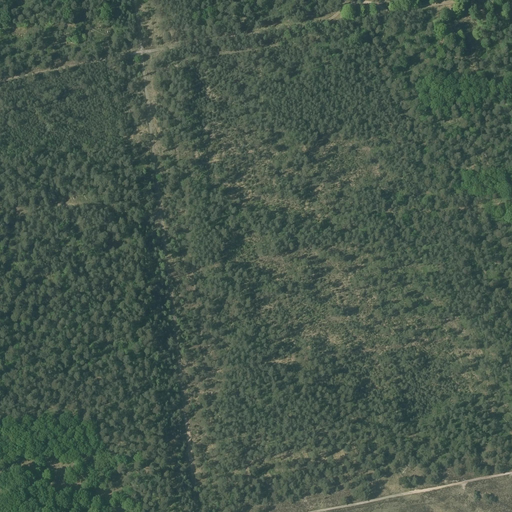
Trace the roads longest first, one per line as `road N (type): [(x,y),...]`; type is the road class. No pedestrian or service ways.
road 1 (track): [(136,50),(192,511)]
road 2 (track): [(136,50),(467,0)]
road 3 (track): [(321,511),(511,474)]
road 4 (track): [(0,78),(136,50)]
